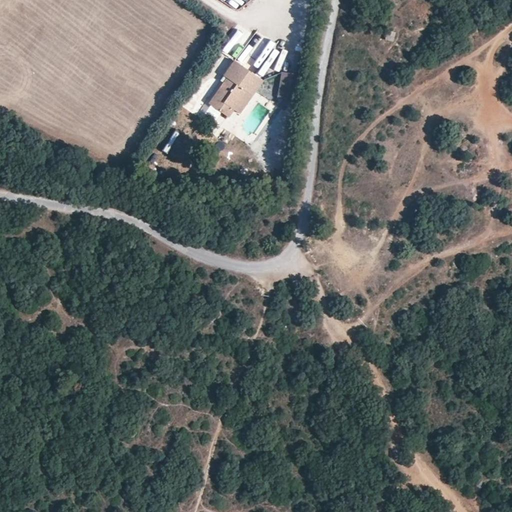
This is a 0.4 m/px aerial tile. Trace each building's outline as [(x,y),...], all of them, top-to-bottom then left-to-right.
[(295,27),(302,42),(311,38),(304,23),(295,27)] [(222,47),(231,55),(246,38),(237,31),(222,47)] [(395,32),(387,31),(385,41),(393,43),(395,32)] [(227,119),(233,110),(244,93),(251,98),(262,81),(233,61),(222,78),(225,80),(208,106),(227,119)] [(233,110),(240,115),(251,98),(244,93),(233,110)]
